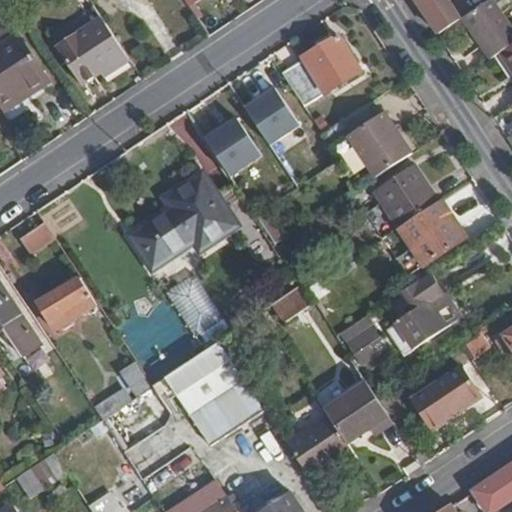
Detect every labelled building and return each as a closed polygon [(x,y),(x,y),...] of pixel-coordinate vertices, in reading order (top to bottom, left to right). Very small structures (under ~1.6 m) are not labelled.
[(0,0),(0,17),(13,8),(7,0),(0,0)] [(445,0),(415,0),(438,34),(459,20),(445,0)] [(511,45),(511,23),(496,0),(488,0),(461,19),(489,61),(501,53),(511,45)] [(126,54),(100,16),(55,48),(78,86),(126,54)] [(44,82),(13,35),(0,43),(0,110),(1,112),(44,82)] [(307,109),(364,72),(339,35),(304,58),(305,62),(284,75),(307,109)] [(511,70),(511,45),(501,53),(511,70)] [(301,126),(274,87),(245,107),(271,146),(301,126)] [(412,154),(384,112),(348,137),(375,178),(412,154)] [(261,156),(236,118),(217,131),(215,126),(202,137),(229,177),(261,156)] [(437,204),(426,187),(422,190),(409,172),(374,196),(398,230),(437,204)] [(279,251),(235,186),(216,198),(200,174),(175,190),(179,201),(130,235),(150,268),(193,241),(199,251),(235,226),(260,263),(279,251)] [(465,240),(440,202),(437,204),(398,230),(424,268),(465,240)] [(41,220),(17,237),(30,254),(54,237),(41,220)] [(195,338),(223,318),(191,272),(162,291),(195,338)] [(80,314),(75,307),(91,295),(77,275),(38,302),(50,322),(58,316),(65,325),(80,314)] [(449,325),(433,303),(442,296),(429,275),(402,293),(416,312),(388,332),(404,356),(449,325)] [(280,319),(311,298),(302,285),(271,307),(280,319)] [(40,347),(0,286),(0,332),(5,329),(24,358),(40,347)] [(377,352),(372,344),(379,339),(371,326),(345,344),(359,365),(377,352)] [(462,339),(469,357),(490,349),(482,331),(462,339)] [(262,411),(217,343),(151,387),(170,416),(202,395),(207,402),(188,415),(210,446),(262,411)] [(480,395),(460,365),(412,398),(431,427),(480,395)] [(107,416),(151,387),(145,377),(101,407),(107,416)] [(389,414),(366,381),(324,409),(328,415),(346,442),(389,414)] [(323,465),(349,447),(346,442),(328,415),(286,443),(304,469),(319,459),(323,465)] [(126,447),(142,472),(186,445),(170,420),(126,447)] [(16,501),(49,478),(39,462),(5,485),(16,501)] [(511,466),(472,493),(484,511),(492,511),(511,499),(511,466)] [(233,511),(229,505),(212,479),(163,511),(233,511)] [(303,511),(289,491),(257,511),(250,511),(241,497),(229,505),(233,511),(303,511)] [(15,511),(9,501),(0,506),(0,511),(15,511)] [(125,511),(119,502),(102,511),(125,511)]
